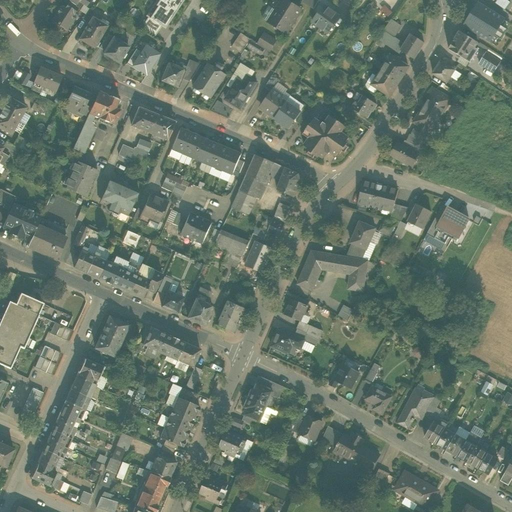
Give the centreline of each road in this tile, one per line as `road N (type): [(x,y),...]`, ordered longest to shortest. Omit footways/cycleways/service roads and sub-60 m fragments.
road 1 (residential): [(20,42),(305,166),(332,188)]
road 2 (residential): [(243,355),(511,507)]
road 3 (secondary): [(243,355),(300,224),(332,188)]
road 4 (secondary): [(359,161),(436,44),(440,1)]
road 5 (secondary): [(176,511),(243,355)]
road 6 (residential): [(35,439),(100,293)]
road 7 (residential): [(243,355),(100,293)]
